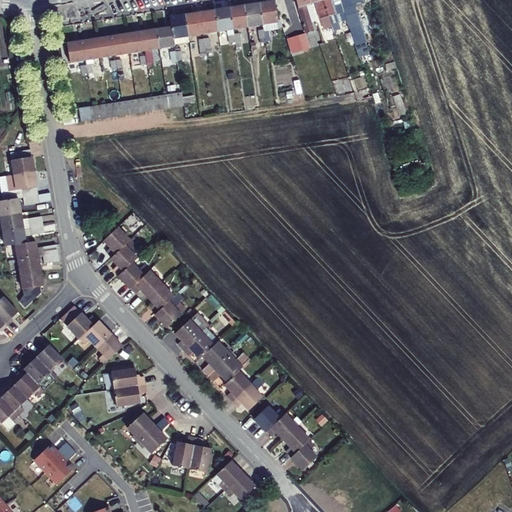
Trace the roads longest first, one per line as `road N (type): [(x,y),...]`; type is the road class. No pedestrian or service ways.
road 1 (residential): [(86,279),(309,511)]
road 2 (residential): [(29,2),(68,241),(86,279)]
